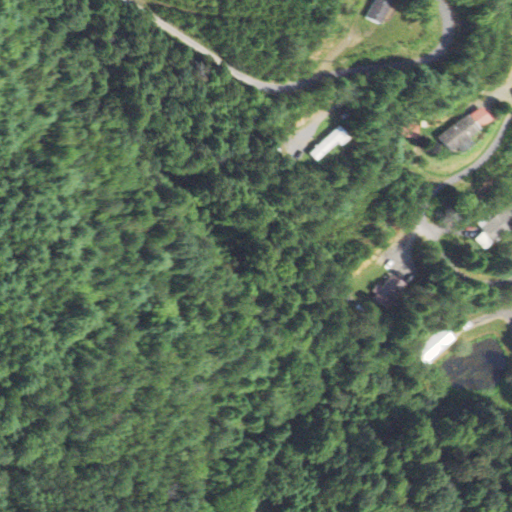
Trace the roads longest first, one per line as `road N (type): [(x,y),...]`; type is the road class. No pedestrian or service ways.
road 1 (residential): [(442,41),(411,62),(263,86),(121,0)]
road 2 (residential): [(510,314),(432,338),(407,302),(405,248),(426,208),(511,123)]
